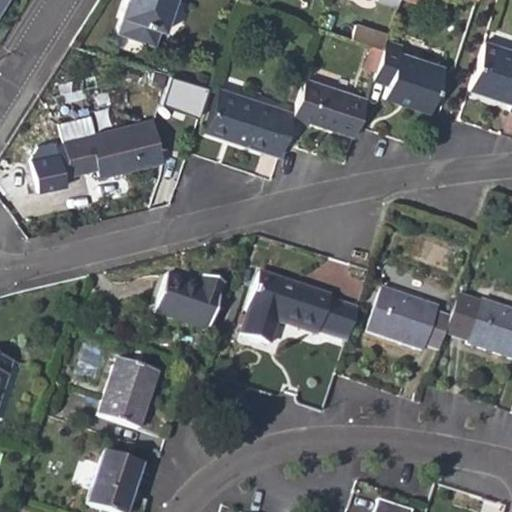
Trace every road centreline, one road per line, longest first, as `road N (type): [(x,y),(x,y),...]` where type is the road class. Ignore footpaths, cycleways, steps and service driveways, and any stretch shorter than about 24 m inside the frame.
road 1 (residential): [(0,275),(427,175),(511,170)]
road 2 (residential): [(177,511),(256,453),(307,445),(422,448),(511,466)]
road 3 (residential): [(0,102),(64,0)]
